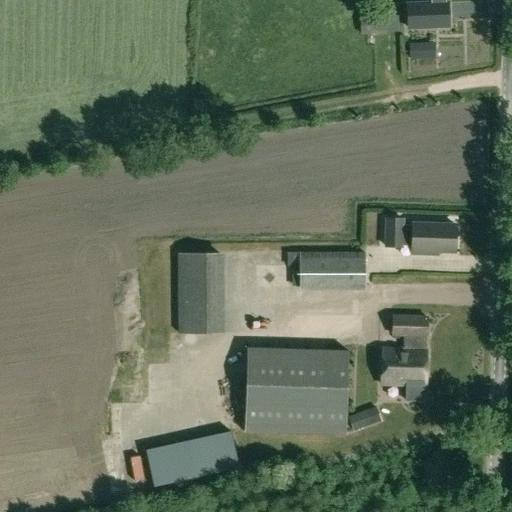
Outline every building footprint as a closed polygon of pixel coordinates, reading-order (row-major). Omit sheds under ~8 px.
[(430,0),(430,2),(407,3),(407,27),(447,26),(446,0),(430,0)] [(360,35),(387,34),(386,15),(379,15),(379,8),(359,8),(360,35)] [(421,44),(409,44),(409,56),(421,56),(421,44)] [(401,248),(401,247),(411,247),(411,255),(427,255),(427,252),(454,253),(455,226),(412,225),(411,226),(402,226),(402,220),(386,220),(385,248),(401,248)] [(224,334),(223,253),(177,253),(178,333),(224,334)] [(300,253),(299,290),(365,290),(365,253),(300,253)] [(380,278),(438,280),(439,263),(380,262),(380,278)] [(404,336),(403,350),(382,349),(381,385),(406,386),(406,400),(421,401),(421,387),(424,387),(426,318),(393,317),(392,336),(404,336)] [(348,351),(247,348),(244,432),(345,435),(348,351)] [(349,418),(354,431),(381,421),(376,407),(349,418)] [(153,487),(239,469),(231,431),(144,449),(153,487)] [(123,479),(131,457),(121,453),(114,475),(123,479)]
